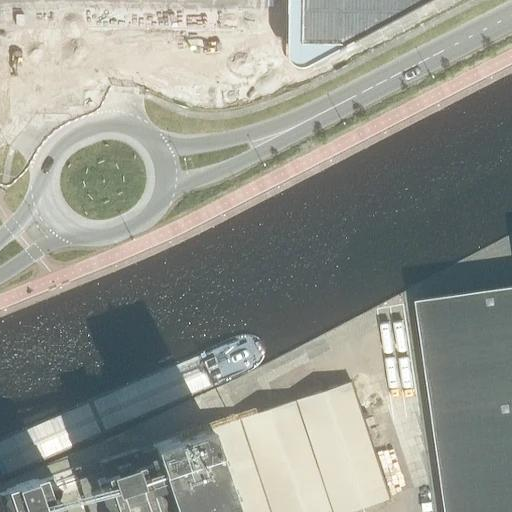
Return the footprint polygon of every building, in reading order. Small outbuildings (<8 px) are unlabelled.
[(297,0),(297,13),(297,17),(297,33),(311,60),(311,62),(314,61),(318,60),(322,59),(325,57),(347,46),(376,31),(376,30),(431,0),(297,0)] [(311,60),(297,33),(297,38),(296,50),(296,51),(296,52),(297,54),(297,55),(298,56),(298,57),(300,61),(303,62),(307,63),(311,62),(311,60)] [(511,511),(511,287),(417,301),(447,511),(511,511)] [(348,511),(389,499),(351,383),(209,429),(208,427),(136,451),(135,448),(74,469),(88,511),(348,511)] [(0,511),(63,511),(52,477),(34,482),(33,480),(15,486),(16,489),(0,494),(0,511)]
